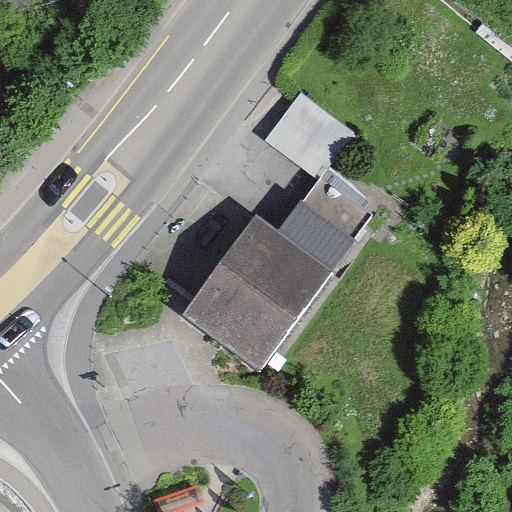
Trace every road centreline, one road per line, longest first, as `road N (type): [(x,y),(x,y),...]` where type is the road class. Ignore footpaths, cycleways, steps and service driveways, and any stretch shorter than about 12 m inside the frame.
road 1 (primary): [(239,0),(91,201),(0,300)]
road 2 (tertiary): [(91,511),(65,458),(0,379)]
